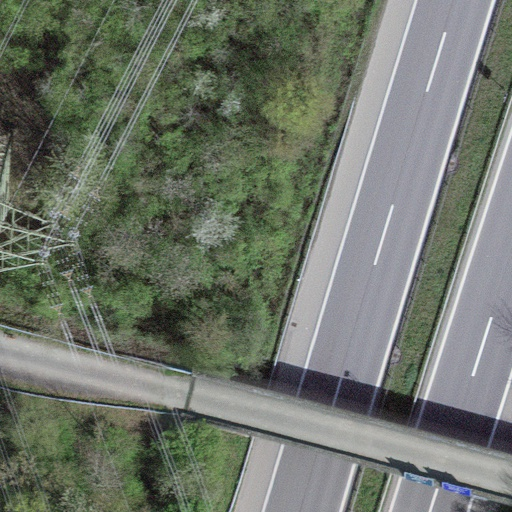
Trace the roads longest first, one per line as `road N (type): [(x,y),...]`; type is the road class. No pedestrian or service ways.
road 1 (motorway): [(457,0),(309,511)]
road 2 (track): [(511,480),(187,396)]
road 3 (motorway): [(431,511),(511,260)]
road 4 (track): [(0,356),(187,396)]
